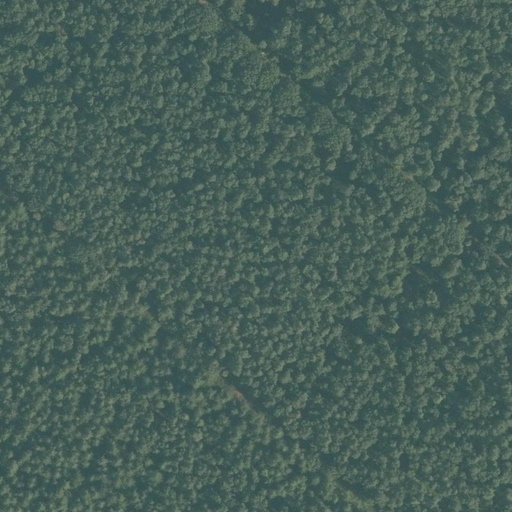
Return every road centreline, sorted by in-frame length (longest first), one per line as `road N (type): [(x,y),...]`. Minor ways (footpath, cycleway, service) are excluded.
road 1 (track): [(0,183),(380,511)]
road 2 (track): [(511,277),(241,43)]
